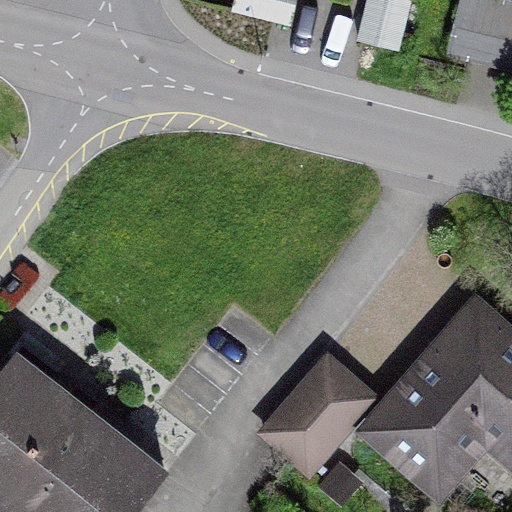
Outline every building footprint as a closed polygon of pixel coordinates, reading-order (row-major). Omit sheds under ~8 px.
[(296,0),(233,0),(232,8),(291,23),(296,0)] [(409,0),(368,0),(358,39),(398,49),(409,0)] [(511,56),(511,3),(499,0),(462,0),(452,41),(511,56)] [(511,413),(511,339),(476,308),(371,429),(438,487),(506,409),(511,413)] [(0,499),(16,511),(133,511),(165,472),(14,354),(0,371),(0,499)] [(264,431),(309,471),(373,397),(328,358),(264,431)]
